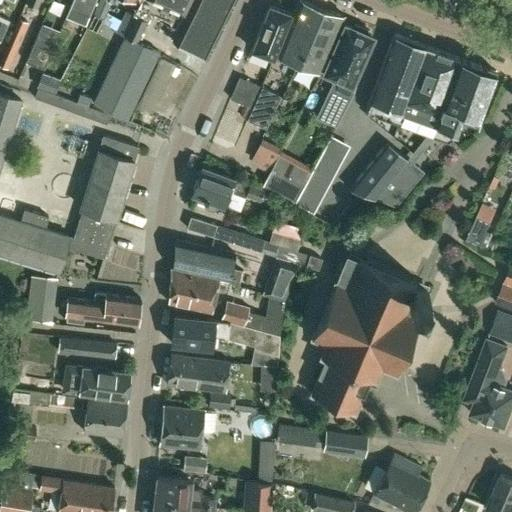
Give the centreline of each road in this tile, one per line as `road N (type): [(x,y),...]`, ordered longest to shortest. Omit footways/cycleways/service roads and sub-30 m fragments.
road 1 (residential): [(126,511),(161,236),(257,0)]
road 2 (residential): [(369,0),(511,51)]
